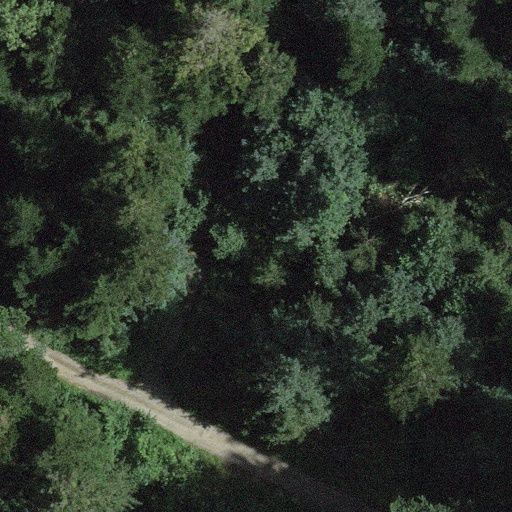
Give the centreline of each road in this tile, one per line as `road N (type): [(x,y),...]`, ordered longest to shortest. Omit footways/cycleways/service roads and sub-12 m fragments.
road 1 (track): [(133,396),(363,511)]
road 2 (track): [(0,330),(133,396)]
